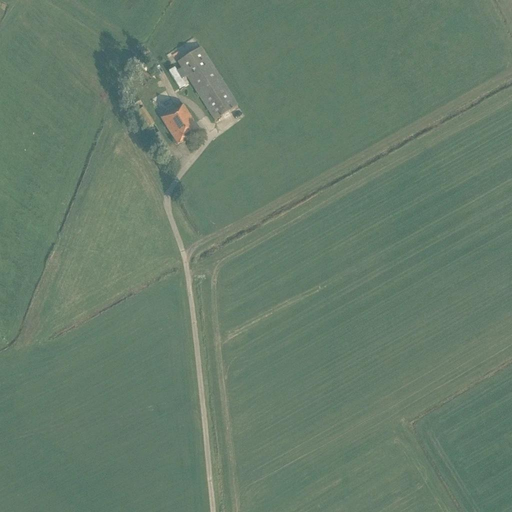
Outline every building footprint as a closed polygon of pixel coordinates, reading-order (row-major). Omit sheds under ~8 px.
[(214,121),(237,107),(200,48),(177,63),(214,121)] [(130,117),(142,109),(135,98),(123,106),(130,117)] [(177,145),(199,131),(183,106),(176,110),(176,109),(160,119),(177,145)] [(154,125),(143,109),(135,115),(145,131),(154,125)] [(157,132),(154,127),(146,132),(169,167),(177,162),(173,157),(174,156),(163,141),(157,132)]
